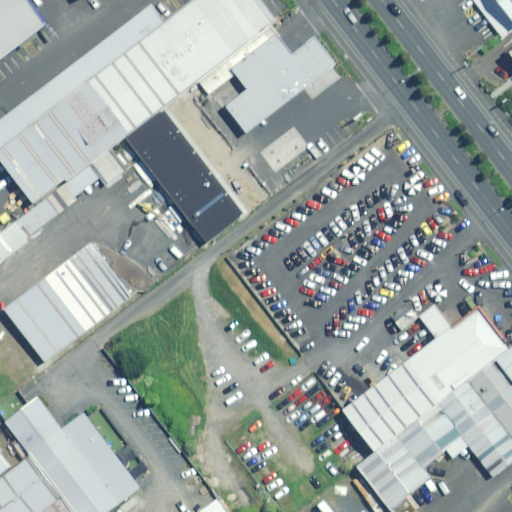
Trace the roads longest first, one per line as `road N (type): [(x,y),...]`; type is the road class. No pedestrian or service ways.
road 1 (secondary): [(511,232),(333,0)]
road 2 (secondary): [(382,0),(511,169)]
